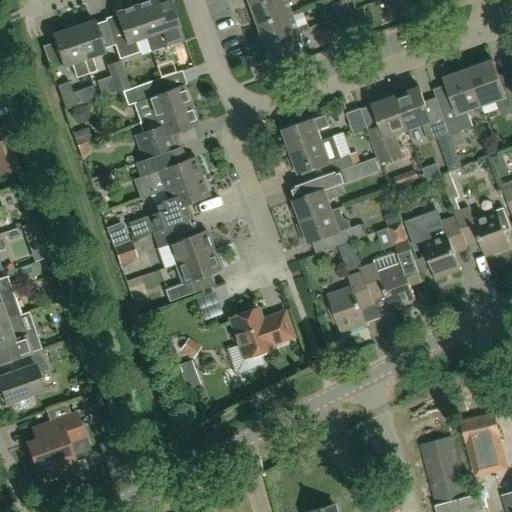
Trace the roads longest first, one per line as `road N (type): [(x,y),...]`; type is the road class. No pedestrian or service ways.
road 1 (residential): [(511,303),(104,511)]
road 2 (residential): [(247,99),(286,105),(493,30)]
road 3 (residential): [(228,291),(270,268),(273,252),(237,154),(247,99)]
